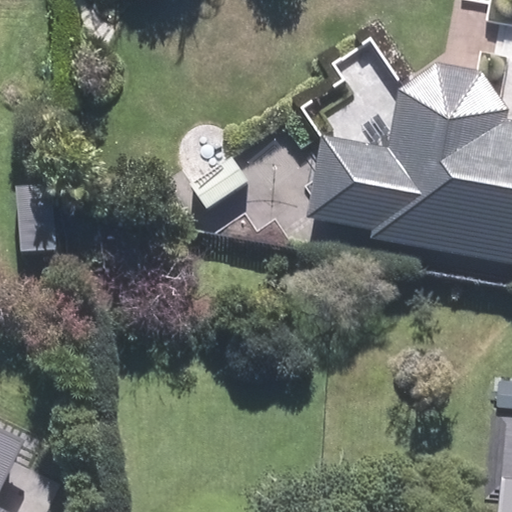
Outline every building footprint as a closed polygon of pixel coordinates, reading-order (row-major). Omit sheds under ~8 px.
[(511,109),(491,79),(446,71),(409,97),(397,154),(332,143),(316,224),(383,235),(381,243),(511,267),(511,109)] [(197,191),(213,213),(253,186),(236,162),(197,191)] [(2,198),(21,220),(45,201),(25,177),(2,198)] [(0,239),(1,241),(17,229),(0,203),(0,239)] [(0,511),(1,511),(33,447),(0,430),(0,511)] [(511,511),(511,500),(497,499),(496,511),(511,511)]
